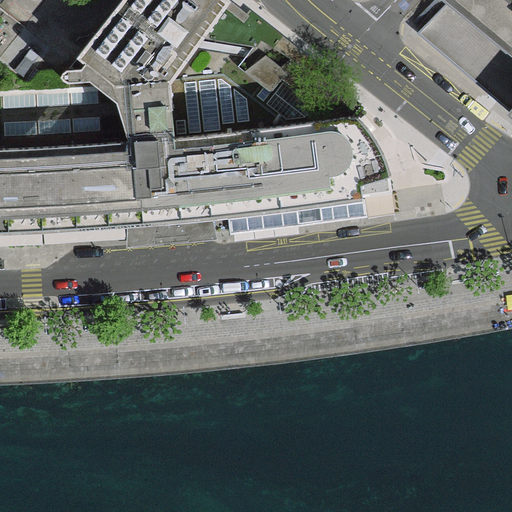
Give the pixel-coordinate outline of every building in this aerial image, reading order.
[(0,235),(22,236),(44,235),(124,231),(214,223),(392,202),(391,180),(382,152),(367,132),(354,118),(337,117),(176,137),(171,84),(204,38),(229,5),(232,1),(231,0),(124,0),(79,57),(86,63),(115,85),(99,86),(118,102),(130,141),(0,149),(0,235)] [(511,108),(511,47),(455,0),(452,0),(419,33),(451,60),(496,95),(511,108)] [(511,0),(455,0),(511,47),(511,0)] [(268,35),(229,5),(204,38),(258,48),(268,35)] [(283,47),(268,35),(258,48),(267,56),(282,67),(299,53),(285,44),(283,47)] [(258,48),(204,38),(171,84),(176,137),(337,117),(308,97),(283,80),(272,92),(246,71),(267,56),(258,48)] [(325,74),(299,53),(282,67),(267,56),(246,71),(272,92),(283,80),(308,97),(325,74)] [(115,85),(86,63),(83,68),(68,69),(65,71),(63,75),(65,79),(70,82),(92,81),(99,86),(115,85)] [(0,149),(130,141),(118,102),(99,86),(70,87),(18,90),(0,91),(0,149)]
